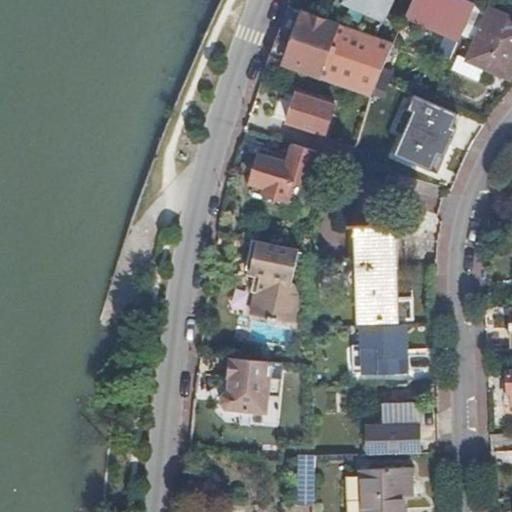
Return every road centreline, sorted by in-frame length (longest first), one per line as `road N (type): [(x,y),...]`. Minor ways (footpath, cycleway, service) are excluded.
road 1 (unclassified): [(266,0),(223,114),(185,254),(157,511)]
road 2 (residential): [(511,133),(469,220),(460,302),(469,511)]
